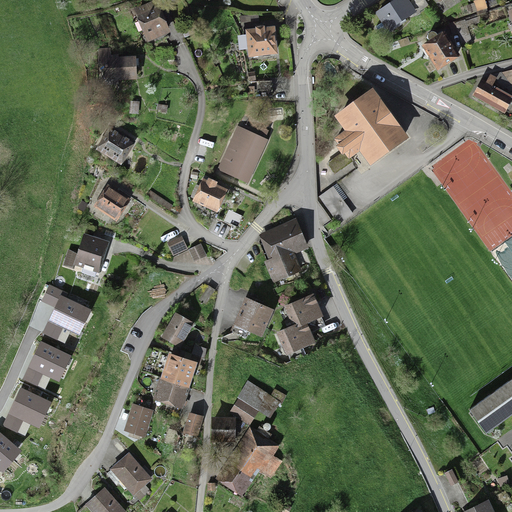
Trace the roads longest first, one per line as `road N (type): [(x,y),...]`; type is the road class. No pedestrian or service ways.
road 1 (residential): [(446,511),(327,269),(308,184)]
road 2 (residential): [(231,256),(151,324),(84,483),(42,510),(24,511)]
road 3 (residential): [(199,511),(213,336),(231,256)]
road 4 (residential): [(308,184),(303,63),(321,30)]
road 5 (residential): [(321,30),(425,95)]
